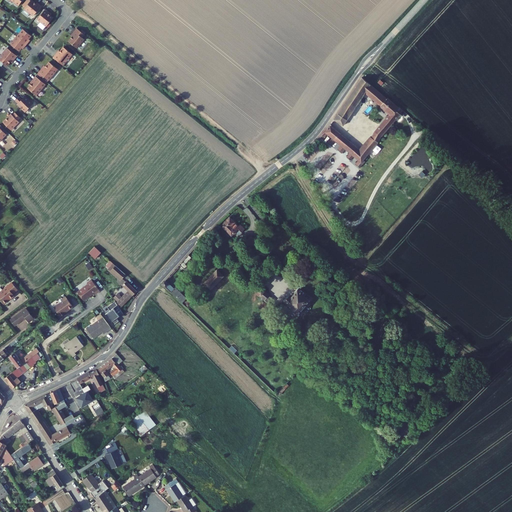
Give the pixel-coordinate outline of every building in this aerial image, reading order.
[(29,14),(37,4),(34,2),(33,3),(31,2),(28,0),(25,0),(20,7),(29,14)] [(44,10),(41,8),(32,18),(41,25),(49,16),(44,13),(43,12),(44,10)] [(12,35),(22,43),(24,40),(23,39),(24,38),(27,34),(18,27),(12,35)] [(72,38),(69,43),(77,50),(84,41),(82,39),(85,36),(77,30),(72,36),(73,37),(72,38)] [(12,35),(6,42),(14,50),(17,46),(18,45),(19,46),(22,43),(12,35)] [(8,60),(12,55),(2,46),(0,49),(0,62),(2,65),(6,60),(7,59),(8,60)] [(58,54),(53,59),(63,67),(72,56),(64,49),(60,53),(59,55),(58,54)] [(43,68),(39,74),(49,82),(58,71),(49,64),(45,68),(44,70),(43,68)] [(390,129),(389,128),(402,113),(398,110),(401,107),(389,97),(364,77),(333,118),(343,126),(347,120),(353,125),(372,98),(390,115),(373,133),(370,137),(369,136),(359,149),(366,155),(376,143),(382,136),(384,138),(388,133),(386,132),(387,130),(389,131),(390,129)] [(46,86),(36,78),(31,83),(33,84),(32,85),(28,90),(36,97),(46,86)] [(18,105),(17,106),(25,113),(33,106),(25,98),(22,101),(19,98),(16,102),(18,105)] [(20,119),(15,114),(12,117),(10,119),(9,118),(3,124),(11,132),(19,123),(18,122),(20,119)] [(325,128),(320,134),(323,137),(326,133),(331,137),(328,141),(330,142),(339,132),(329,123),(325,128)] [(339,132),(330,142),(332,144),(335,140),(340,145),(337,148),(339,150),(348,140),(339,132)] [(348,140),(339,150),(341,152),(344,149),(349,152),(346,156),(348,158),(357,147),(348,140)] [(359,149),(357,147),(348,158),(350,160),(353,156),(358,160),(355,164),(357,166),(366,155),(359,149)] [(237,229),(229,219),(222,225),(222,228),(228,236),(237,229)] [(253,244),(247,239),(241,245),(246,250),(253,244)] [(95,246),(89,252),(95,258),(101,252),(95,246)] [(183,269),(184,270),(187,267),(186,265),(192,259),(189,255),(167,279),(171,283),(183,269)] [(117,278),(118,277),(108,269),(112,264),(110,262),(105,268),(117,278)] [(122,273),(112,264),(108,269),(118,277),(122,273)] [(225,272),(218,265),(201,282),(208,289),(225,272)] [(95,286),(86,275),(82,278),(83,279),(72,287),(79,296),(89,288),(91,289),(95,286)] [(11,291),(16,287),(10,280),(1,288),(0,287),(0,299),(2,302),(13,294),(11,291)] [(183,297),(166,281),(162,285),(179,301),(183,297)] [(117,301),(129,291),(122,282),(120,283),(121,284),(119,285),(122,290),(113,297),(117,301)] [(262,301),(263,301),(267,296),(259,289),(256,292),(259,295),(258,297),(262,301)] [(306,294),(300,289),(293,296),(290,294),(283,302),(287,305),(286,306),(290,310),(289,312),(289,315),(293,318),(295,318),(300,313),(301,314),(307,307),(305,306),(309,301),(304,297),(306,294)] [(69,301),(62,291),(57,294),(58,296),(50,302),(57,311),(61,308),(61,307),(69,301)] [(196,300),(192,296),(184,305),(188,309),(196,300)] [(112,324),(118,321),(116,317),(123,314),(116,301),(108,306),(110,310),(106,313),(112,324)] [(26,308),(10,320),(15,326),(25,318),(28,323),(34,318),(26,308)] [(91,330),(90,329),(95,326),(97,329),(106,323),(96,309),(91,312),(93,315),(80,324),(87,333),(91,330)] [(68,346),(73,342),(77,340),(70,330),(58,340),(66,351),(70,348),(68,346)] [(10,353),(6,348),(0,352),(0,363),(6,359),(5,357),(10,353)] [(10,357),(18,369),(28,362),(35,356),(33,353),(26,359),(23,354),(25,352),(22,348),(10,357)] [(115,353),(110,357),(114,362),(115,361),(117,363),(121,360),(115,353)] [(110,357),(97,369),(104,377),(107,374),(104,370),(111,364),(114,368),(109,373),(112,376),(121,368),(117,363),(115,361),(114,362),(110,357)] [(33,368),(28,362),(18,369),(4,379),(13,389),(22,383),(18,378),(33,368)] [(91,378),(91,380),(93,379),(99,388),(103,385),(98,376),(99,376),(96,370),(88,374),(91,378)] [(87,373),(77,380),(80,385),(91,378),(88,374),(87,373)] [(62,403),(64,401),(65,401),(60,386),(50,391),(55,403),(60,400),(62,403)] [(25,404),(37,423),(41,420),(43,419),(36,409),(35,410),(33,407),(42,402),(44,406),(45,407),(47,406),(49,411),(53,408),(62,424),(67,421),(65,417),(72,414),(64,401),(62,403),(55,407),(54,407),(53,406),(47,393),(25,404)] [(100,407),(95,410),(98,416),(104,413),(100,407)] [(145,408),(130,419),(142,435),(156,424),(145,408)] [(0,440),(7,444),(11,440),(9,437),(20,426),(22,428),(26,425),(22,420),(15,425),(15,424),(3,435),(0,440)] [(51,445),(55,442),(62,438),(70,433),(67,427),(53,435),(45,424),(44,425),(40,428),(51,445)] [(35,439),(29,430),(25,433),(30,442),(35,439)] [(6,446),(7,444),(0,440),(0,447),(3,450),(5,452),(6,452),(14,465),(17,464),(11,454),(6,446)] [(33,448),(29,442),(11,454),(17,464),(19,467),(23,464),(19,457),(33,448)] [(116,455),(111,449),(102,456),(111,468),(125,459),(120,452),(116,455)] [(42,464),(36,455),(27,461),(32,469),(42,464)] [(131,476),(137,485),(149,477),(149,476),(152,474),(148,467),(144,469),(143,468),(131,476)] [(47,474),(49,478),(56,473),(54,469),(47,474)] [(64,484),(56,473),(49,478),(44,481),(47,485),(49,484),(50,486),(55,484),(58,488),(64,484)] [(131,476),(130,473),(126,476),(127,478),(115,485),(121,495),(137,485),(131,476)] [(85,475),(77,481),(90,498),(98,491),(85,475)] [(156,487),(166,503),(169,501),(175,497),(167,484),(170,482),(167,479),(156,487)] [(36,480),(31,482),(36,491),(41,489),(36,480)] [(99,511),(101,511),(106,508),(98,496),(102,493),(100,490),(98,491),(90,498),(89,499),(96,511),(99,511)] [(110,505),(102,493),(98,496),(106,508),(110,505)] [(175,497),(169,501),(176,511),(186,511),(189,511),(186,507),(189,505),(185,498),(181,500),(178,495),(175,497)] [(37,511),(31,503),(23,508),(25,511),(37,511)]
